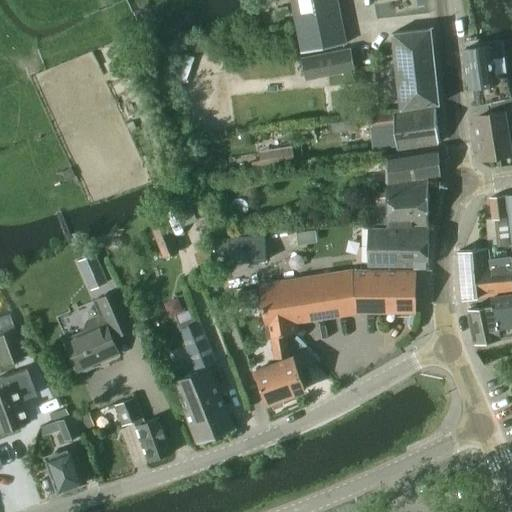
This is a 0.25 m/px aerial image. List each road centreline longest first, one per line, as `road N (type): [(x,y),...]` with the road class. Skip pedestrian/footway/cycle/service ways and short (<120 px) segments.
road 1 (unclassified): [(56,511),(245,448),(448,347)]
road 2 (tertiary): [(290,511),(485,427)]
road 3 (tertiary): [(462,188),(444,0)]
road 4 (tertiary): [(448,347),(441,269),(448,213),(462,188)]
